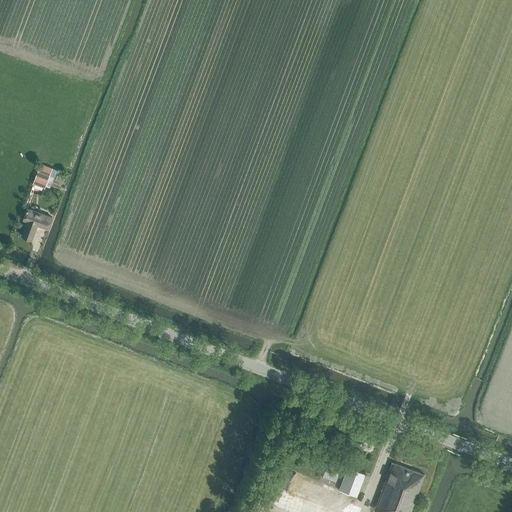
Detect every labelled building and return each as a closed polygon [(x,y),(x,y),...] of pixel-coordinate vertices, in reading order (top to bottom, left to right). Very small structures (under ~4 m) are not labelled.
[(45,188),(53,168),(41,163),(33,184),(45,188)] [(47,229),(52,217),(27,208),(22,220),(26,221),(21,236),(31,240),(37,225),(47,229)] [(336,482),(341,468),(329,463),(323,476),(336,482)] [(410,511),(425,475),(392,463),(374,511),(378,511),(410,511)] [(348,468),(339,491),(349,494),(358,472),(348,468)] [(287,511),(335,511),(291,500),(287,511)]
